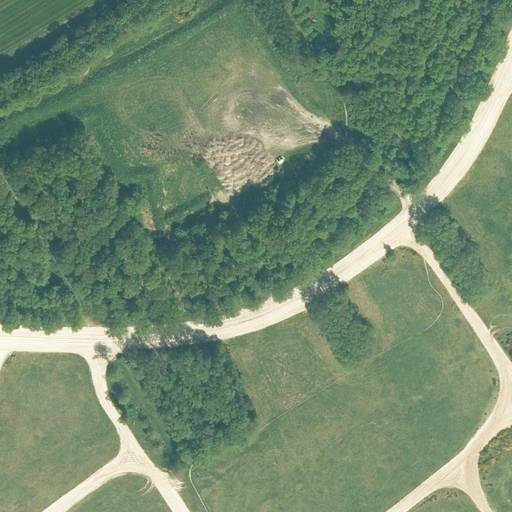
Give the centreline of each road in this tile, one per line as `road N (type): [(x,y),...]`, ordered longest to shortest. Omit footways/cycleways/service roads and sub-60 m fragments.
road 1 (track): [(0,336),(125,338),(234,324),(297,299),(400,226)]
road 2 (track): [(51,511),(136,451),(104,399),(97,339)]
road 3 (track): [(416,210),(463,157),(511,58)]
road 4 (track): [(511,378),(421,248)]
